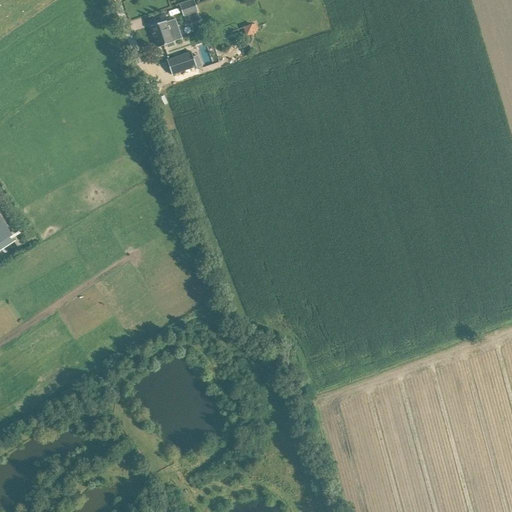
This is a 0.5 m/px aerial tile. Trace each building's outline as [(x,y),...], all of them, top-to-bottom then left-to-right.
[(181,6),(180,6),(182,11),(183,16),(184,16),(185,15),(188,24),(199,20),(196,12),(197,11),(197,12),(198,11),(195,1),(194,1),(181,6)] [(166,21),(152,26),(153,26),(155,33),(153,34),(154,34),(158,47),(158,48),(167,45),(168,48),(175,46),(173,42),(182,39),(175,20),(167,23),(166,22),(166,21)] [(252,25),(244,27),(247,36),(258,32),(255,24),(252,25)] [(192,52),(167,60),(172,75),(197,66),(192,52)] [(0,250),(9,245),(16,240),(0,216),(0,250)]
